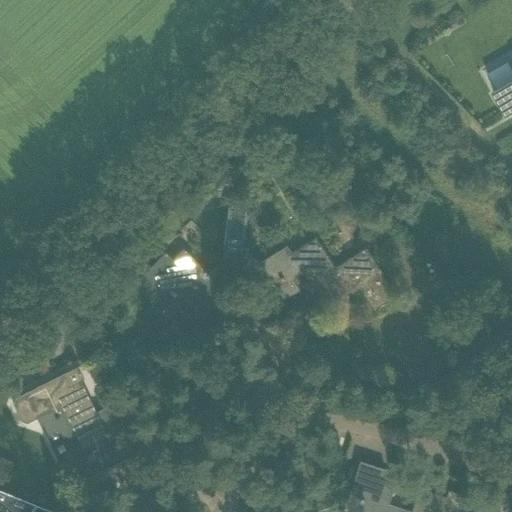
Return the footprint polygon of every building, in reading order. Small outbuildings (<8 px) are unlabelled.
[(511,80),(492,92),(506,117),(511,113),(511,80)] [(243,176),(240,201),(254,202),(257,177),(243,176)] [(352,203),(366,216),(374,208),(360,195),(352,203)] [(229,244),(225,281),(238,283),(247,208),(228,206),(223,244),(229,244)] [(299,269),(326,311),(359,290),(372,311),(395,296),(365,249),(334,268),(315,238),(291,253),(286,246),(259,263),(273,285),(299,269)] [(152,305),(171,286),(202,317),(226,293),(183,249),(172,260),(165,253),(132,285),(152,305)] [(14,399),(12,404),(21,421),(26,423),(36,418),(43,432),(57,425),(71,453),(84,479),(82,480),(82,481),(111,467),(99,444),(127,430),(115,407),(97,416),(80,381),(68,387),(63,375),(24,394),(14,399)] [(0,457),(0,485),(1,486),(13,462),(1,456),(0,457)] [(461,511),(467,497),(448,490),(445,497),(418,488),(410,511),(404,511),(387,506),(395,481),(383,477),(385,470),(371,466),(365,484),(355,480),(350,496),(359,499),(358,501),(362,502),(363,500),(373,503),(370,511),(461,511)]
